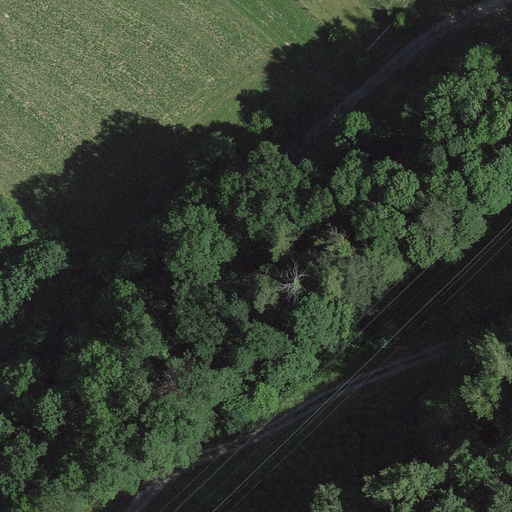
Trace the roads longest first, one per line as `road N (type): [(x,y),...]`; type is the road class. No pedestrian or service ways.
road 1 (track): [(0,489),(9,467),(297,147),(414,48),(507,0)]
road 2 (track): [(511,315),(396,358),(148,479),(99,511)]
